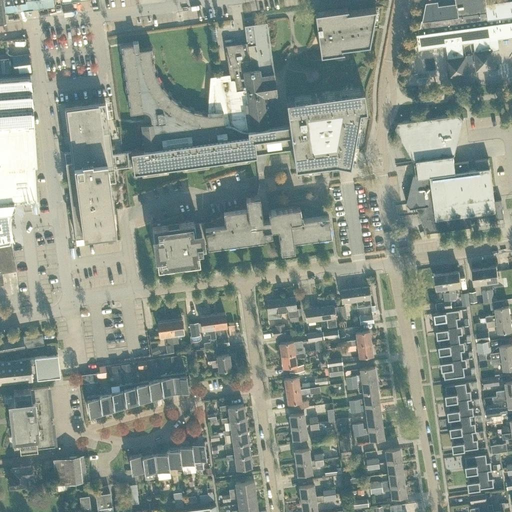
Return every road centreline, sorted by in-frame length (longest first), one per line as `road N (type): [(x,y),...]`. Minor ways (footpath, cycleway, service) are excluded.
road 1 (residential): [(69,304),(33,26)]
road 2 (residential): [(392,260),(377,146),(399,0)]
road 3 (residential): [(437,511),(392,260)]
road 4 (residential): [(257,388),(196,397),(145,439),(77,430)]
road 5 (residential): [(242,277),(392,260)]
road 6 (residential): [(96,17),(221,0)]
road 7 (residential): [(275,511),(257,388)]
road 8 (residential): [(392,260),(511,246)]
